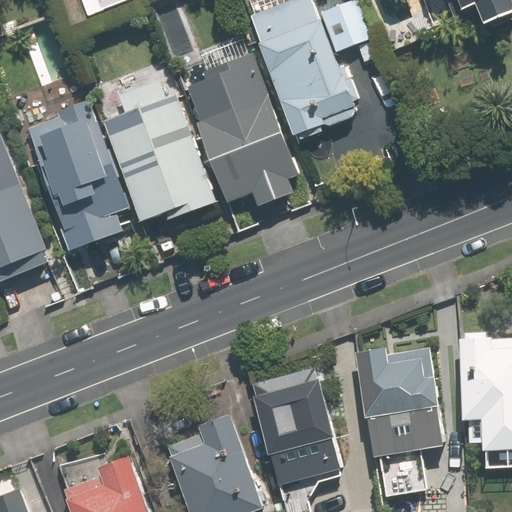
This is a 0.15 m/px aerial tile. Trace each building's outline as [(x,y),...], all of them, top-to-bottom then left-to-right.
[(294,0),(252,16),(299,136),(361,112),(339,55),(322,13),(316,0),(294,0)] [(355,0),(322,13),(339,55),(377,40),(361,0),(355,0)] [(486,15),(490,26),(511,16),(511,0),(454,0),(465,24),(486,15)] [(295,181),(305,178),(257,54),(187,81),(234,204),(260,195),(265,207),(300,194),(295,181)] [(172,223),(222,204),(180,94),(111,120),(151,225),(171,218),(172,223)] [(30,129),(76,251),(130,231),(124,216),(134,213),(92,100),(61,111),(63,117),(30,129)] [(0,269),(52,249),(7,139),(0,141),(0,269)] [(511,335),(463,337),(466,407),(485,406),(486,426),(511,424),(511,335)] [(377,451),(450,439),(434,346),(391,354),(389,345),(360,350),(377,451)] [(284,483),(345,467),(318,367),(257,383),(284,483)] [(177,453),(196,511),(256,511),(266,509),(234,412),(202,422),(209,443),(177,453)] [(155,511),(133,453),(101,465),(108,481),(71,495),(78,511),(155,511)] [(0,511),(33,511),(24,487),(0,496),(0,511)]
